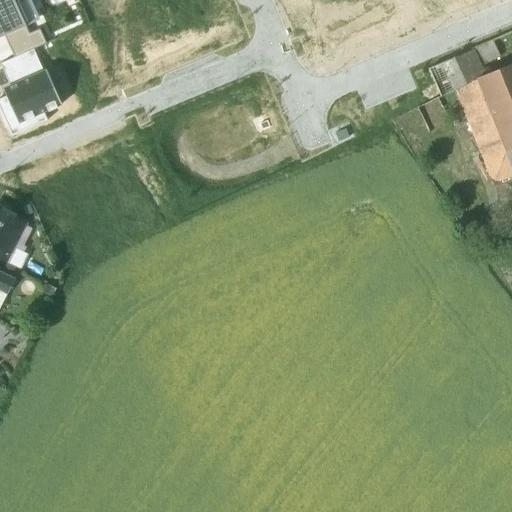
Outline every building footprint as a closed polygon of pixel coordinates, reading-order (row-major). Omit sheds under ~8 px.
[(20,0),(0,0),(0,38),(4,36),(25,27),(26,27),(15,3),(20,0)] [(25,27),(4,36),(14,59),(34,50),(46,44),(39,30),(29,35),(25,27)] [(493,42),(471,51),(477,67),(500,58),(493,42)] [(43,69),(34,50),(14,59),(0,65),(9,84),(43,69)] [(471,51),(454,59),(466,85),(472,82),(470,79),(472,70),(477,67),(471,51)] [(454,59),(428,69),(440,98),(458,89),(466,85),(454,59)] [(511,64),(476,79),(477,80),(505,152),(511,149),(511,64)] [(43,69),(9,84),(12,91),(24,115),(40,108),(57,100),(43,69)] [(511,169),(505,152),(477,80),(472,82),(466,85),(458,89),(494,180),(511,173),(511,169)] [(0,96),(0,113),(11,137),(46,120),(40,108),(24,115),(12,91),(0,96)] [(334,134),(339,143),(349,137),(344,128),(334,134)] [(20,221),(0,211),(0,245),(12,251),(20,236),(14,233),(20,221)] [(12,251),(0,245),(0,259),(6,263),(12,251)] [(14,279),(0,272),(0,290),(7,294),(14,279)]
